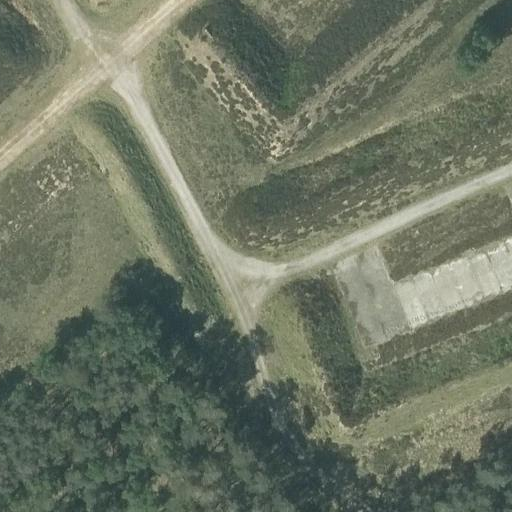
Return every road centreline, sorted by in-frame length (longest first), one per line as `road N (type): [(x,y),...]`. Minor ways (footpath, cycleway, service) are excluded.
road 1 (track): [(366,511),(306,464),(277,414),(239,288),(64,0)]
road 2 (track): [(511,189),(239,288)]
road 3 (track): [(0,145),(169,0)]
